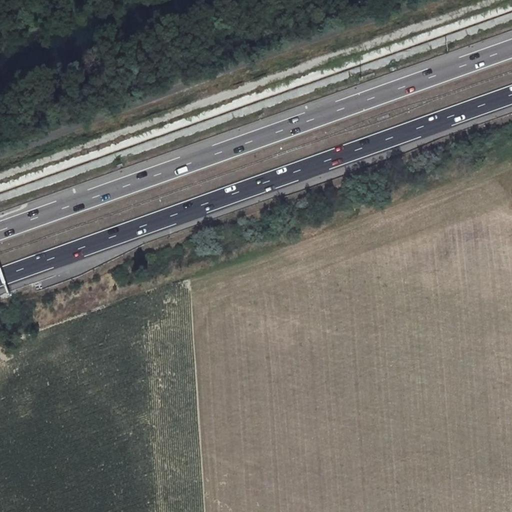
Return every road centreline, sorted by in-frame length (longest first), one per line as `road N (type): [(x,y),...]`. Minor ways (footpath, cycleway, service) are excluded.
road 1 (motorway): [(0,278),(511,94)]
road 2 (motorway): [(511,49),(0,229)]
